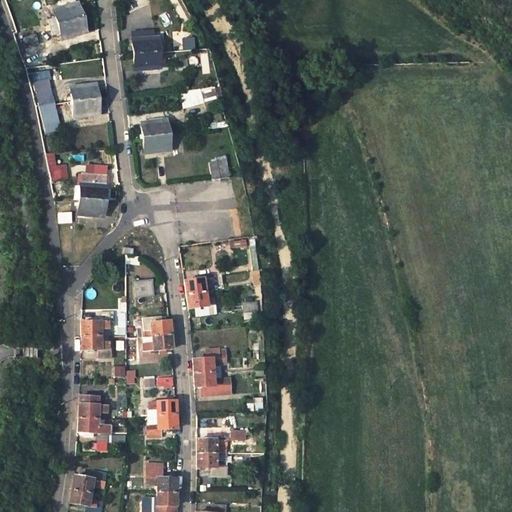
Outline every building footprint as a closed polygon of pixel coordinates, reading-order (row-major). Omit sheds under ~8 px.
[(52,11),(53,16),(56,25),(81,18),(77,4),(52,11)] [(48,27),(56,25),(53,16),(46,18),(48,27)] [(81,18),(56,25),(58,32),(60,39),(85,31),(81,18)] [(56,25),(48,27),(50,34),(58,32),(56,25)] [(18,39),(20,46),(30,44),(28,36),(18,39)] [(179,37),(180,50),(193,49),(192,36),(179,37)] [(132,55),(157,53),(156,39),(131,41),(132,55)] [(158,67),(157,53),(132,55),(133,69),(158,67)] [(32,84),(38,107),(52,105),(46,82),(32,84)] [(70,103),(97,99),(95,86),(68,89),(70,103)] [(200,92),(205,108),(218,104),(213,88),(200,92)] [(98,113),(97,99),(70,103),(72,117),(98,113)] [(59,130),(52,105),(38,107),(44,132),(59,130)] [(140,125),(142,138),(168,134),(166,121),(140,125)] [(168,134),(142,138),(144,153),(170,149),(168,134)] [(44,155),(48,173),(54,172),(53,167),(52,154),(44,155)] [(239,176),(236,166),(227,168),(224,155),(214,157),(215,161),(207,163),(210,180),(218,179),(227,179),(239,176)] [(64,166),(53,167),(54,172),(48,173),(49,180),(66,178),(64,166)] [(102,210),(105,197),(97,195),(98,190),(107,192),(109,183),(85,177),(82,191),(78,204),(102,210)] [(73,203),(78,204),(82,191),(77,189),(73,203)] [(99,223),(102,210),(78,204),(75,217),(99,223)] [(56,215),(57,223),(70,221),(69,213),(56,215)] [(121,254),(131,255),(132,248),(122,246),(121,254)] [(135,265),(137,257),(124,255),(122,263),(135,265)] [(136,298),(152,295),(149,276),(132,280),(136,298)] [(184,295),(204,292),(203,286),(211,285),(210,278),(182,282),(183,287),(184,295)] [(205,299),(204,292),(184,295),(185,302),(186,309),(214,305),(213,298),(205,299)] [(242,301),(243,311),(257,309),(255,300),(242,301)] [(79,336),(99,335),(99,329),(107,328),(107,321),(111,321),(110,312),(97,312),(97,322),(79,322),(79,330),(79,336)] [(143,318),(143,330),(143,337),(151,337),(169,335),(169,328),(168,323),(159,323),(159,317),(143,318)] [(99,342),(99,335),(79,336),(79,343),(79,350),(97,349),(97,358),(110,358),(110,349),(108,349),(107,342),(99,342)] [(170,342),(169,335),(151,337),(151,344),(144,344),(145,351),(170,349),(170,342)] [(191,360),(192,366),(192,373),(211,372),(211,365),(219,365),(219,364),(218,351),(218,349),(205,350),(206,359),(191,360)] [(113,377),(124,376),(123,365),(112,366),(113,377)] [(125,370),(126,384),(134,384),(133,370),(125,370)] [(212,379),(211,372),(192,373),(193,381),(193,387),(197,387),(206,387),(207,396),(228,395),(227,379),(212,379)] [(142,388),(154,387),(153,376),(142,377),(142,388)] [(198,397),(207,396),(206,387),(197,387),(198,397)] [(77,411),(77,418),(97,419),(97,413),(104,413),(104,406),(97,405),(98,397),(78,396),(77,411)] [(105,397),(98,397),(97,405),(104,406),(105,397)] [(261,410),(260,397),(251,397),(252,410),(261,410)] [(156,409),(156,415),(174,415),(174,408),(174,402),(148,403),(148,409),(156,409)] [(174,429),(174,421),(174,415),(156,415),(157,422),(149,423),(149,426),(146,426),(146,437),(160,437),(160,432),(163,432),(163,429),(174,429)] [(97,419),(77,418),(76,426),(76,432),(108,434),(109,427),(96,426),(97,419)] [(231,431),(231,440),(245,440),(245,431),(231,431)] [(195,447),(195,454),(215,454),(215,447),(223,447),(223,440),(195,440),(195,447)] [(215,454),(195,454),(195,461),(195,467),(211,468),(211,476),(225,476),(225,467),(223,467),(223,461),(215,460),(215,454)] [(156,481),(155,492),(175,492),(175,484),(175,478),(161,478),(162,464),(145,463),(144,480),(156,481)] [(72,483),(71,490),(89,494),(90,487),(102,488),(105,474),(92,472),(90,479),(73,476),(72,483)] [(88,500),(89,494),(71,490),(70,496),(68,503),(77,505),(76,511),(83,511),(93,511),(96,502),(88,500)] [(175,492),(155,492),(155,499),(143,499),(143,510),(155,510),(155,506),(174,507),(174,500),(175,492)]
